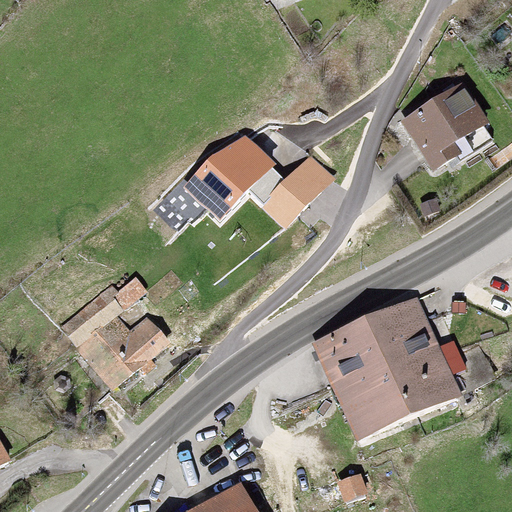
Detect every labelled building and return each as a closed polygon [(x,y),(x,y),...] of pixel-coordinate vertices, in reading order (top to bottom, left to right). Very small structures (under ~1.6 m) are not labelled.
[(466,91),(407,127),(436,173),(494,138),(466,91)] [(242,135),(191,188),(222,218),(247,192),(273,165),(242,135)] [(287,179),(261,206),(284,228),(332,179),(309,157),(287,179)] [(273,165),(247,192),(261,206),(287,179),(273,165)] [(322,349),(362,437),(463,392),(423,304),(322,349)] [(75,340),(119,391),(174,344),(154,320),(134,337),(110,310),(75,340)] [(0,441),(0,461),(9,456),(0,441)] [(358,474),(339,482),(347,503),(366,495),(358,474)] [(188,511),(255,511),(241,485),(188,511)]
